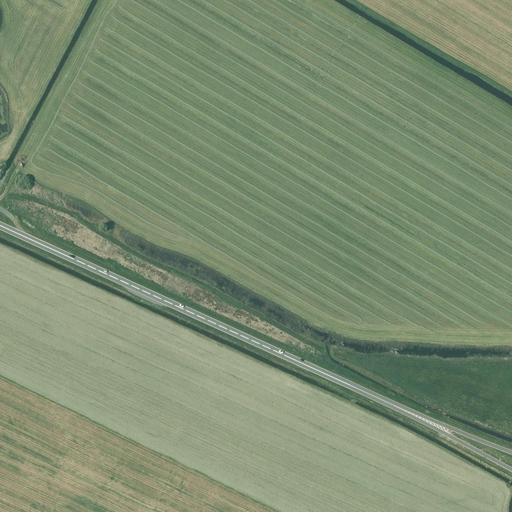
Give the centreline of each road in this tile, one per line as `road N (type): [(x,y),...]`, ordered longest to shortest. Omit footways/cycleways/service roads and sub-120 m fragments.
road 1 (trunk): [(393,405),(0,225)]
road 2 (trunk): [(393,405),(511,469)]
road 3 (trunk): [(511,453),(393,405)]
